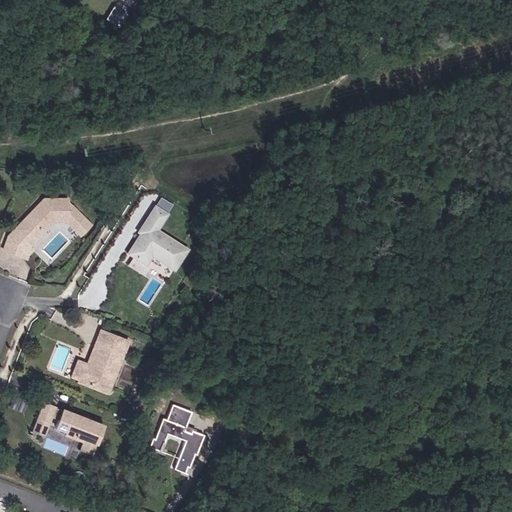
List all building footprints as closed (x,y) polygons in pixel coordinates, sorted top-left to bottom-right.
[(35,246),(32,243),(57,217),(69,218),(70,211),(70,200),(47,195),(38,205),(40,207),(37,210),(35,208),(13,233),(26,246),(23,252),(30,255),(30,251),(35,246)] [(87,230),(93,221),(73,207),(70,211),(69,218),(87,230)] [(163,215),(150,207),(137,228),(143,231),(139,236),(136,234),(124,254),(129,258),(138,263),(144,254),(163,265),(164,264),(173,269),(184,250),(153,231),(163,215)] [(143,231),(137,228),(134,233),(136,234),(139,236),(143,231)] [(23,252),(26,246),(13,233),(7,245),(23,252)] [(133,272),(138,263),(129,258),(124,266),(133,272)] [(128,345),(98,330),(81,364),(82,365),(80,369),(78,368),(77,370),(68,366),(60,382),(69,386),(69,387),(100,403),(128,345)] [(178,440),(164,469),(175,474),(178,467),(180,468),(186,455),(188,456),(197,437),(185,431),(184,434),(178,431),(179,428),(166,422),(173,407),(168,404),(160,419),(157,417),(147,437),(145,436),(141,444),(153,449),(161,432),(178,440)] [(179,428),(186,413),(173,407),(166,422),(179,428)] [(41,430),(48,414),(36,408),(29,425),(31,426),(30,430),(28,429),(25,437),(33,440),(38,429),(41,430)] [(81,462),(93,433),(78,427),(78,428),(64,422),(65,421),(55,417),(47,433),(64,440),(63,441),(67,443),(68,442),(76,446),(71,457),(81,462)]
